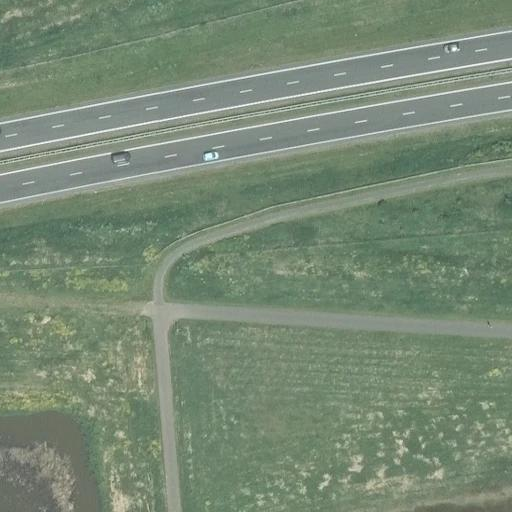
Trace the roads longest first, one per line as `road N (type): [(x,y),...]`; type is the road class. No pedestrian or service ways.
road 1 (trunk): [(511,49),(0,139)]
road 2 (trunk): [(0,189),(511,100)]
